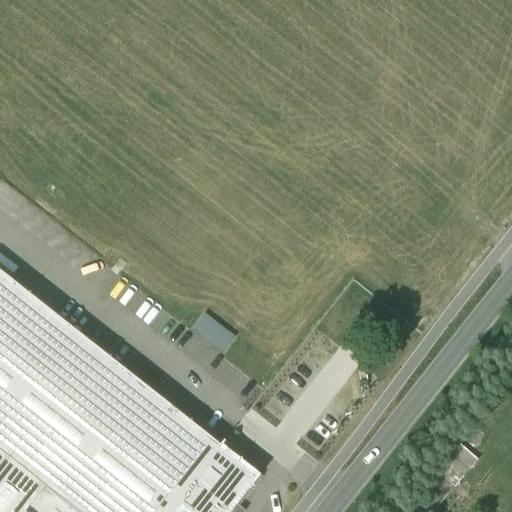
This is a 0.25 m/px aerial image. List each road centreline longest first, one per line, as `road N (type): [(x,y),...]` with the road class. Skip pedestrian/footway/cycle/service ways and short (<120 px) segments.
road 1 (unknown): [(0,349),(27,294),(259,476),(230,511)]
road 2 (tertiary): [(333,511),(511,288)]
